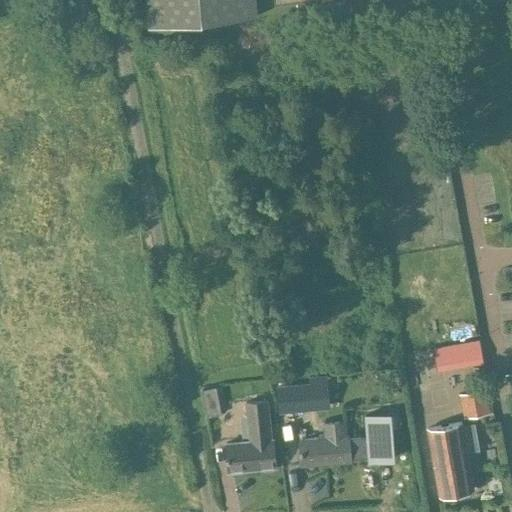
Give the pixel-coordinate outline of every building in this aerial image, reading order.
[(146,0),(149,26),(257,16),(255,0),(146,0)] [(430,344),(431,369),(479,366),(478,341),(430,344)] [(486,380),(483,366),(472,368),(475,382),(486,380)] [(277,385),(279,412),(314,409),(312,382),(277,385)] [(201,388),(205,415),(217,413),(213,386),(201,388)] [(493,412),(489,388),(459,393),(464,417),(493,412)] [(271,438),(268,400),(246,402),(249,440),(226,442),(229,471),(275,467),(272,438),(271,438)] [(331,436),(300,439),(302,464),(302,462),(325,460),(325,462),(349,460),(349,458),(367,456),(367,458),(392,456),(389,412),(364,414),(365,433),(347,435),(347,431),(330,433),(331,436)] [(467,457),(462,422),(428,429),(440,495),(473,489),(467,457)]
